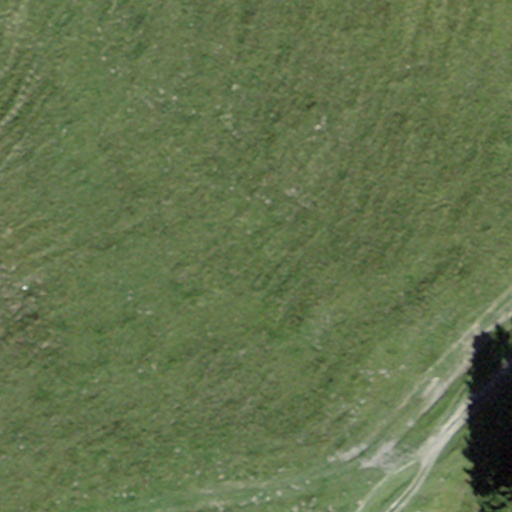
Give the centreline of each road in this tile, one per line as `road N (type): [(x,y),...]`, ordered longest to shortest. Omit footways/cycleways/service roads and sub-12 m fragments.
road 1 (track): [(0,508),(278,462),(474,341),(511,305)]
road 2 (track): [(511,356),(370,511)]
